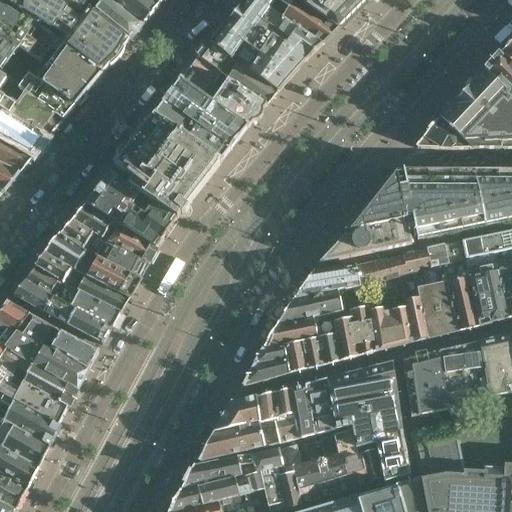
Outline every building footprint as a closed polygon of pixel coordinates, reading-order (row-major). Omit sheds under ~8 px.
[(130,42),(86,10),(82,15),(61,0),(0,0),(33,25),(43,32),(57,41),(103,75),(104,75),(106,72),(108,69),(118,57),(117,57),(128,44),(130,42)] [(27,34),(33,25),(0,0),(0,69),(15,49),(39,66),(57,41),(43,32),(37,41),(27,34)] [(61,0),(82,15),(86,10),(81,7),(86,0),(61,0)] [(144,25),(110,0),(86,0),(81,7),(86,10),(130,42),(144,25)] [(150,0),(110,0),(144,25),(159,7),(150,0)] [(323,45),(269,8),(274,0),(247,0),(211,45),(210,45),(230,59),(278,93),(306,61),(323,45)] [(338,30),(294,0),(274,0),(269,8),(323,45),(338,30)] [(294,0),(338,30),(367,0),(294,0)] [(57,41),(39,66),(31,77),(75,108),(76,108),(77,107),(76,106),(78,103),(79,104),(80,102),(79,101),(82,98),(83,99),(84,98),(83,97),(86,94),(87,95),(88,93),(90,90),(90,91),(91,89),(90,88),(97,79),(99,80),(100,79),(99,78),(101,76),(102,76),(103,75),(57,41)] [(220,74),(230,59),(210,45),(210,46),(208,48),(208,49),(206,51),(198,60),(220,74)] [(440,120),(472,150),(511,150),(511,46),(506,50),(500,56),(485,73),(448,112),(441,119),(440,120)] [(278,93),(230,59),(220,74),(267,107),(278,93)] [(267,107),(220,74),(198,60),(190,70),(185,77),(181,81),(180,82),(170,96),(171,96),(166,102),(155,117),(222,163),(249,128),(254,122),(253,122),(261,112),(262,112),(267,107)] [(66,118),(72,110),(72,111),(73,109),(74,110),(75,108),(31,77),(21,91),(28,96),(20,107),(0,92),(0,88),(6,80),(0,76),(0,108),(3,110),(48,140),(65,120),(65,119),(66,118)] [(48,140),(3,110),(0,114),(0,138),(1,139),(34,157),(35,155),(38,152),(40,150),(46,142),(48,141),(48,140)] [(177,220),(222,163),(155,117),(145,130),(144,131),(140,137),(140,136),(139,138),(135,144),(134,143),(133,145),(134,145),(130,151),(129,150),(128,152),(129,152),(124,157),(123,159),(119,164),(118,165),(118,166),(111,176),(177,220)] [(472,150),(440,120),(416,148),(418,149),(450,151),(472,150)] [(34,157),(1,139),(0,141),(0,163),(20,173),(34,157)] [(20,173),(0,163),(0,190),(4,192),(6,190),(5,189),(8,186),(9,187),(20,173)] [(511,171),(405,171),(405,170),(397,171),(396,171),(389,180),(372,201),(372,202),(376,201),(377,205),(372,206),(368,207),(361,215),(344,233),(347,232),(348,233),(348,237),(343,238),(336,247),(319,265),(412,246),(408,229),(415,227),(417,241),(511,221),(511,171)] [(177,220),(111,176),(87,207),(157,249),(159,246),(158,245),(162,240),(163,241),(177,220)] [(157,249),(87,207),(86,208),(84,210),(83,211),(83,212),(78,218),(78,217),(77,218),(77,219),(75,221),(74,222),(96,234),(149,264),(157,249)] [(87,250),(96,234),(74,222),(73,223),(74,223),(72,225),(71,225),(71,226),(66,232),(65,232),(62,236),(87,250)] [(511,250),(511,231),(488,237),(493,254),(511,250)] [(149,264),(96,234),(87,250),(140,280),(141,280),(142,277),(140,276),(145,266),(147,267),(149,265),(149,264)] [(140,280),(87,250),(62,236),(52,248),(53,249),(51,251),(50,251),(48,254),(47,255),(72,268),(129,300),(130,298),(132,295),(133,294),(132,293),(137,286),(140,280)] [(493,254),(488,237),(460,242),(465,261),(484,256),(493,254)] [(479,327),(463,261),(465,261),(460,242),(443,246),(448,265),(443,266),(459,332),(464,331),(464,330),(472,328),(473,329),(474,329),(474,328),(477,327),(478,328),(479,327)] [(448,265),(443,246),(427,250),(431,269),(443,266),(448,265)] [(431,269),(427,250),(408,254),(356,267),(360,285),(379,281),(388,279),(397,276),(412,273),(431,269)] [(511,250),(493,254),(502,297),(508,320),(509,320),(511,319),(511,318),(511,250)] [(502,297),(493,254),(484,256),(465,261),(463,261),(479,327),(480,327),(486,325),(486,326),(493,324),(488,300),(502,297)] [(55,298),(64,282),(72,268),(47,255),(40,264),(40,265),(38,267),(36,269),(37,269),(34,272),(26,282),(55,298)] [(443,266),(431,269),(412,273),(428,340),(429,340),(429,339),(458,332),(458,333),(459,332),(443,266)] [(397,276),(388,279),(379,281),(386,308),(365,313),(364,309),(347,313),(346,309),(337,311),(333,292),(360,285),(356,267),(315,274),(295,301),(294,301),(279,325),(265,349),(265,350),(256,366),(256,365),(244,387),(308,370),(309,371),(323,367),(341,363),(376,353),(376,352),(394,348),(394,349),(397,348),(396,347),(412,343),(412,344),(413,344),(397,276)] [(129,300),(72,268),(64,282),(121,314),(125,316),(128,312),(123,309),(126,306),(128,301),(129,300)] [(428,340),(412,273),(397,276),(413,344),(428,340)] [(45,315),(55,298),(26,282),(25,283),(26,284),(21,290),(20,291),(18,294),(15,298),(45,315)] [(121,314),(64,282),(55,298),(112,330),(113,328),(113,327),(115,324),(121,314)] [(508,320),(502,297),(488,300),(493,324),(508,320)] [(112,330),(55,298),(45,315),(53,320),(54,319),(64,325),(103,346),(112,330)] [(0,328),(18,339),(30,316),(31,316),(10,304),(0,317),(0,328)] [(89,371),(52,351),(48,349),(58,331),(55,330),(51,328),(51,327),(37,320),(31,317),(31,316),(30,316),(18,339),(10,353),(77,392),(78,392),(89,371)] [(0,346),(10,353),(18,339),(0,328),(0,346)] [(99,353),(62,333),(52,351),(89,371),(89,370),(91,366),(92,367),(92,366),(91,366),(95,358),(96,359),(99,353)] [(511,394),(511,335),(511,336),(498,339),(495,339),(480,342),(480,343),(479,343),(478,343),(460,347),(458,347),(458,348),(456,348),(456,349),(449,350),(442,351),(441,351),(440,351),(451,410),(463,408),(462,403),(490,398),(511,394)] [(10,353),(0,346),(0,368),(1,370),(10,353)] [(451,410),(440,351),(403,361),(411,418),(412,432),(443,424),(441,412),(451,410)] [(77,392),(10,353),(1,370),(13,377),(17,369),(33,379),(29,386),(68,410),(77,392)] [(402,433),(400,417),(393,364),(380,367),(380,368),(373,370),(373,369),(349,375),(349,376),(342,378),(342,377),(333,379),(333,380),(329,381),(329,380),(327,381),(338,434),(356,431),(357,436),(361,452),(377,448),(384,480),(407,473),(399,434),(402,433)] [(13,377),(1,370),(0,368),(0,393),(59,427),(60,427),(68,410),(29,386),(13,377)] [(338,434),(327,381),(306,387),(311,410),(315,409),(321,438),(338,434)] [(321,438),(315,409),(311,410),(306,387),(290,391),(301,442),(321,438)] [(301,442),(290,391),(277,394),(257,399),(234,405),(233,404),(227,414),(223,412),(215,425),(219,427),(215,433),(200,462),(301,442)] [(59,427),(0,393),(0,404),(1,403),(14,410),(6,423),(15,428),(49,448),(59,427)] [(49,448),(15,428),(8,441),(0,436),(0,427),(4,422),(0,419),(0,447),(39,470),(43,462),(42,462),(45,456),(46,456),(46,455),(46,454),(48,449),(49,450),(49,448)] [(511,421),(455,429),(464,471),(487,473),(487,467),(507,469),(507,466),(511,466),(511,421)] [(511,511),(511,466),(507,466),(507,469),(487,467),(487,473),(464,471),(455,429),(412,438),(421,481),(429,511),(511,511)] [(384,480),(377,448),(361,452),(357,436),(338,440),(350,491),(368,485),(384,480)] [(350,491),(338,440),(322,443),(326,462),(305,467),(301,447),(283,451),(287,470),(294,469),(301,505),(350,491)] [(39,470),(0,447),(0,475),(28,491),(28,490),(39,470)] [(276,511),(286,509),(278,472),(287,470),(283,451),(197,468),(196,468),(183,492),(183,493),(174,509),(170,506),(166,511),(276,511)] [(294,469),(287,470),(278,472),(286,509),(301,505),(294,469)] [(28,491),(0,475),(0,503),(14,511),(17,511),(18,510),(20,506),(28,491)] [(429,511),(421,481),(413,483),(413,484),(405,486),(405,485),(397,488),(403,511),(429,511)] [(403,511),(397,488),(397,487),(396,488),(395,488),(395,489),(391,490),(391,489),(389,490),(381,493),(375,494),(375,495),(371,496),(371,495),(365,497),(364,498),(363,498),(359,499),(359,498),(357,499),(361,511),(403,511)] [(361,511),(357,499),(313,511),(361,511)] [(14,511),(0,503),(0,511),(14,511)]
